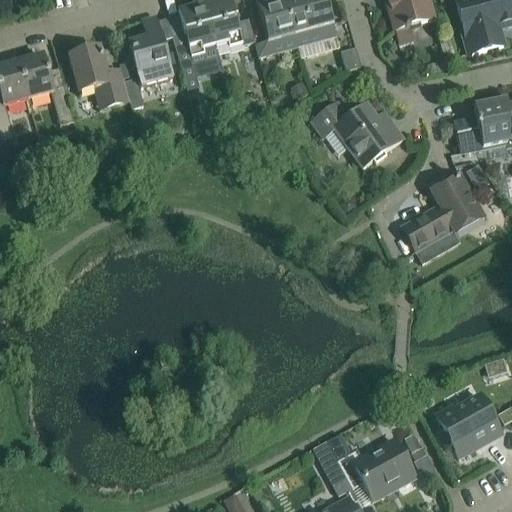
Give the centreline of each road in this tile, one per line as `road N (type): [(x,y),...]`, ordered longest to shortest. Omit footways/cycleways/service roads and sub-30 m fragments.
road 1 (residential): [(378,213),(433,166),(424,91)]
road 2 (residential): [(0,43),(122,12),(132,0)]
road 3 (residential): [(354,0),(383,79),(396,90),(424,91)]
